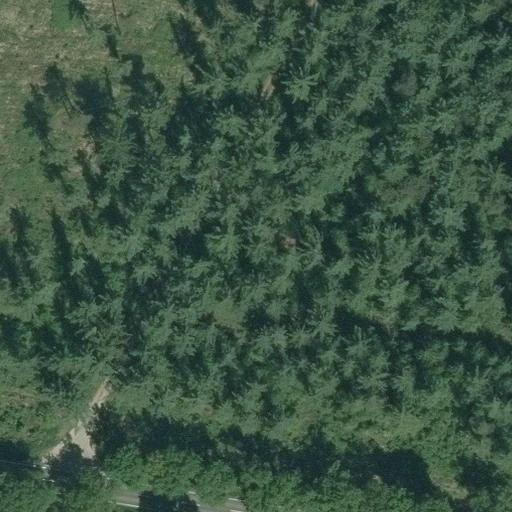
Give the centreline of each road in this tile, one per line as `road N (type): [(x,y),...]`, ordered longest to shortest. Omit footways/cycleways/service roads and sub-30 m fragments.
road 1 (track): [(62,490),(110,351),(304,0)]
road 2 (secondary): [(192,511),(0,479)]
